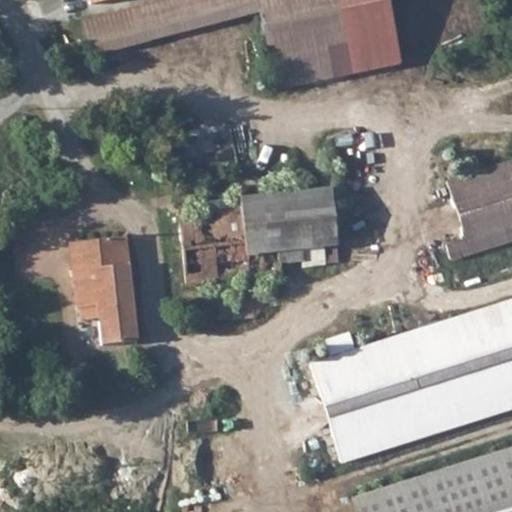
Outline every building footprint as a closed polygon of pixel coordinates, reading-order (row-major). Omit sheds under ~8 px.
[(93,56),(258,12),(255,0),(162,0),(83,21),(93,56)] [(255,0),(258,12),(275,89),(398,63),(384,0),(255,0)] [(333,157),(299,161),(302,192),(330,189),(336,188),(333,157)] [(511,240),(511,162),(446,183),(464,239),(445,245),(450,260),(511,240)] [(322,247),(336,246),(330,189),(302,192),(225,200),(226,210),(178,215),(185,285),(215,282),(260,277),(278,275),(281,272),(280,264),(302,261),(302,267),(324,264),(322,247)] [(101,346),(136,342),(125,237),(69,243),(76,309),(84,308),(85,321),(98,319),(101,346)] [(253,317),(262,299),(260,277),(215,282),(220,321),(253,317)] [(310,366),(340,461),(511,407),(511,302),(355,352),(349,333),(325,340),(331,359),(310,366)] [(511,511),(511,450),(351,501),(354,511),(511,511)]
